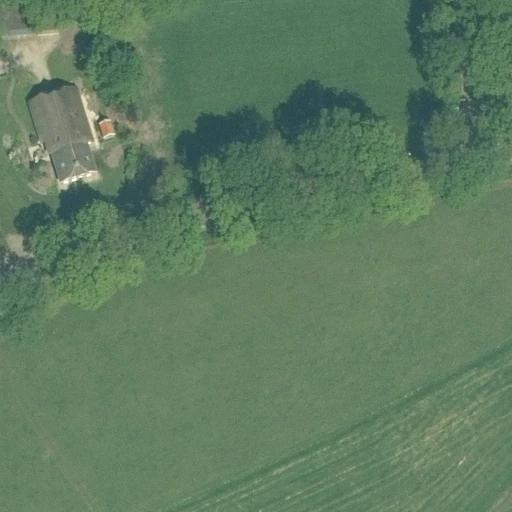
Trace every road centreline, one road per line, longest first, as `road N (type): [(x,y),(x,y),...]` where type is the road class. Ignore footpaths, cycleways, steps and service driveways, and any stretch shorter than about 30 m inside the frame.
road 1 (tertiary): [(0,302),(96,255),(185,225),(475,164)]
road 2 (unclassified): [(462,0),(475,164)]
